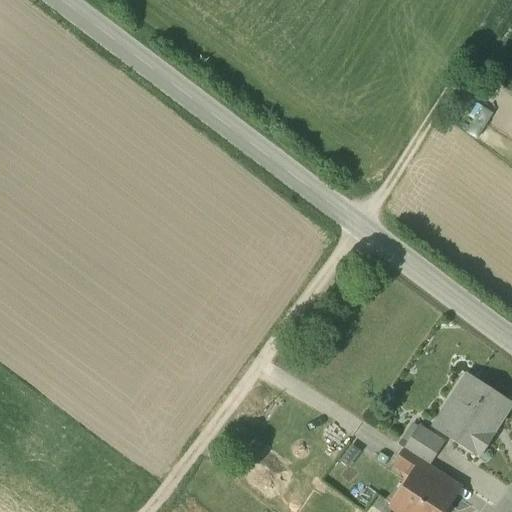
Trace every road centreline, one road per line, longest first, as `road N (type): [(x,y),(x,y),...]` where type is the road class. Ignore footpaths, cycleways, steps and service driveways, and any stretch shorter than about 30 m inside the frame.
road 1 (track): [(157,511),(354,247),(511,8)]
road 2 (tertiary): [(61,0),(511,344)]
